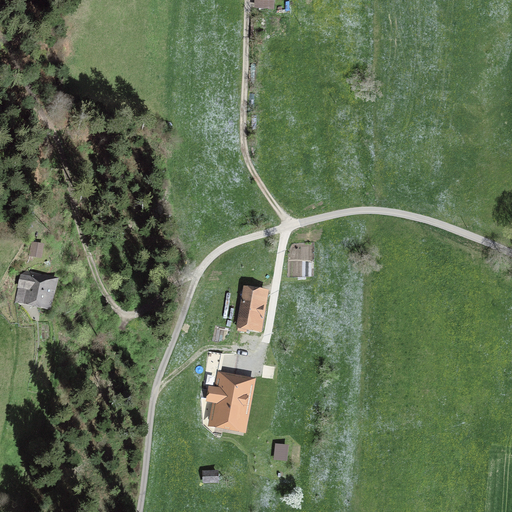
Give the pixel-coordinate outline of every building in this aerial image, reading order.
[(257,0),(257,8),(271,8),(270,0),(257,0)] [(47,305),(53,283),(23,276),(21,280),(17,293),(26,295),(25,300),(47,305)] [(259,284),(245,282),(243,289),(245,289),(238,330),(246,331),(246,328),(259,330),(265,293),(258,292),(259,284)] [(273,345),(264,344),(262,357),(264,357),(263,363),(271,364),(273,345)] [(216,352),(211,376),(224,379),(223,388),(218,387),(216,399),(244,404),(251,363),(250,363),(252,356),(221,351),(216,352)] [(266,381),(264,389),(274,391),(276,383),(266,381)] [(274,458),(288,460),(289,443),(276,442),(274,458)] [(204,473),(204,482),(217,481),(217,472),(204,473)]
